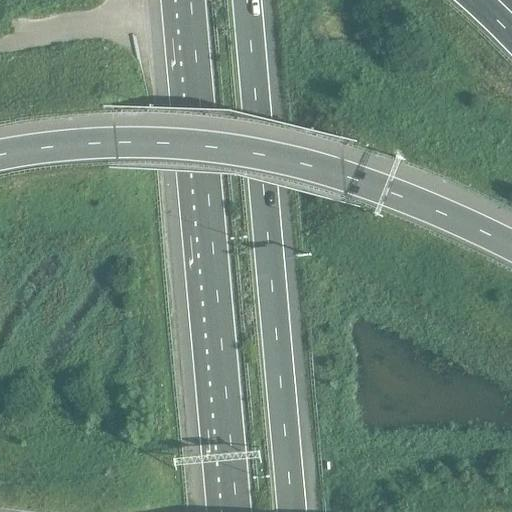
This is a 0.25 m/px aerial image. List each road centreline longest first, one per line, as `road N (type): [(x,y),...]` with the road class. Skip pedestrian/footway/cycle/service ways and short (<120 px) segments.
road 1 (motorway): [(511,249),(420,204),(283,162),(115,145),(0,156)]
road 2 (motorway): [(191,0),(237,511)]
road 3 (motorway): [(291,511),(246,0)]
